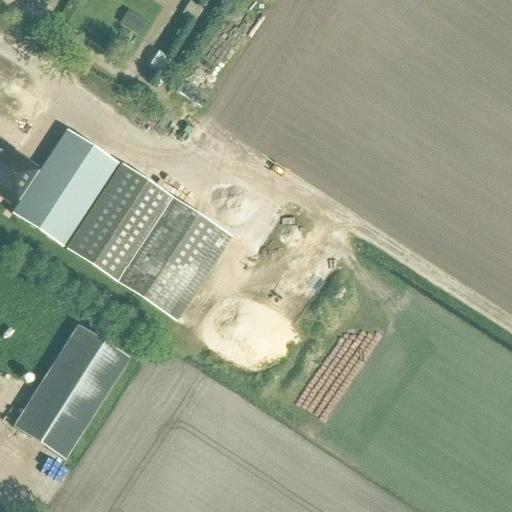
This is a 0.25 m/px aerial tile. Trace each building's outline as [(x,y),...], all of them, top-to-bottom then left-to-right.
[(127,11),(119,24),(137,36),(145,23),(127,11)] [(120,72),(114,84),(138,95),(144,84),(120,72)] [(10,216),(62,250),(118,165),(67,130),(39,171),(16,207),(15,207),(10,216)] [(0,170),(13,150),(0,141),(0,170)] [(173,324),(230,239),(123,167),(66,253),(173,324)] [(64,464),(129,362),(78,329),(12,431),(64,464)] [(117,395),(102,429),(115,435),(130,401),(117,395)]
